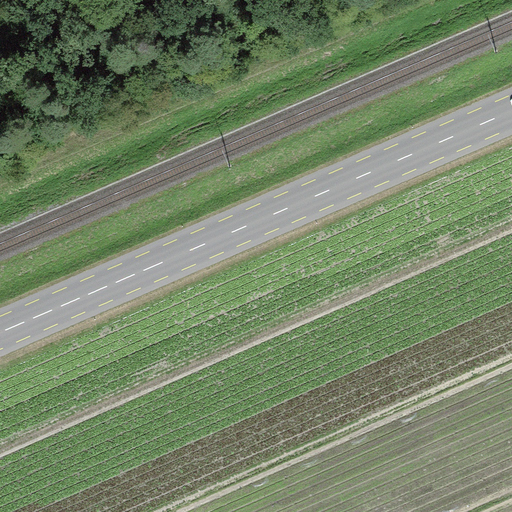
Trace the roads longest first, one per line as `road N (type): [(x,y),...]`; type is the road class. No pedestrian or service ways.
road 1 (primary): [(511,112),(0,335)]
road 2 (track): [(417,0),(0,183)]
